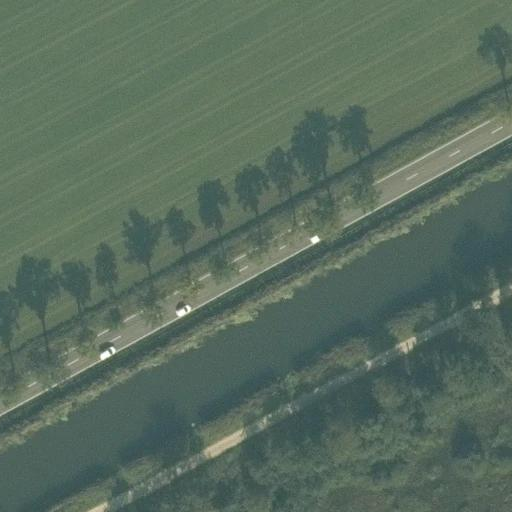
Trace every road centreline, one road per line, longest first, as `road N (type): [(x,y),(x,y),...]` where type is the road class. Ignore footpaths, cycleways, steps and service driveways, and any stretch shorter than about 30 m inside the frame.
road 1 (primary): [(0,404),(511,123)]
road 2 (track): [(511,285),(99,511)]
